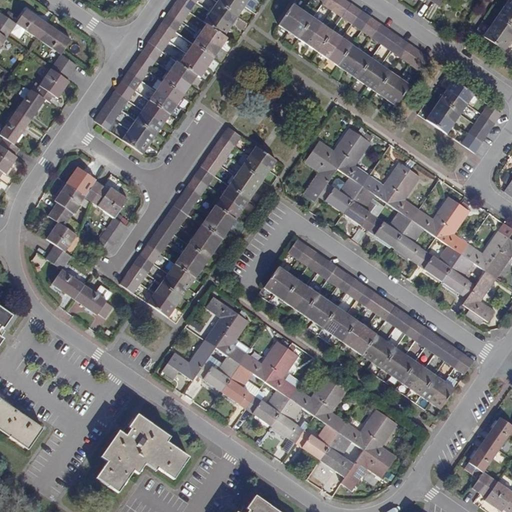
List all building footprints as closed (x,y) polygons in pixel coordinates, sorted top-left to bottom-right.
[(188,12),(195,2),(191,0),(176,0),(174,3),(188,12)] [(234,0),(217,0),(216,2),(237,17),(244,7),(234,0)] [(324,0),(322,4),(332,10),(338,0),(324,0)] [(338,0),(332,10),(342,17),(351,4),(345,0),(338,0)] [(511,0),(507,0),(502,7),(511,13),(511,0)] [(216,2),(209,12),(230,26),(237,17),(216,2)] [(181,22),(188,12),(174,3),(168,13),(181,22)] [(278,26),(288,32),(302,11),(293,4),(278,26)] [(342,17),(352,24),(361,11),(351,4),(342,17)] [(511,13),(502,7),(496,17),(511,28),(511,13)] [(24,9),(14,24),(9,32),(17,38),(22,30),(36,39),(47,24),(24,9)] [(288,32),(298,39),(312,18),(302,11),(288,32)] [(352,24),(361,31),(370,17),(361,11),(352,24)] [(223,37),(230,26),(209,12),(202,23),(205,24),(223,37)] [(174,32),(181,22),(168,13),(161,23),(174,32)] [(0,14),(0,25),(9,32),(14,24),(0,14)] [(361,31),(371,37),(380,24),(370,17),(361,31)] [(511,28),(496,17),(489,26),(511,41),(511,39),(511,28)] [(298,39),(307,46),(322,25),(312,18),(298,39)] [(168,42),(174,32),(161,23),(154,32),(168,42)] [(36,39),(59,55),(61,53),(70,40),(47,24),(36,39)] [(205,24),(198,34),(220,49),(226,39),(223,37),(205,24)] [(371,37),(381,44),(390,31),(380,24),(371,37)] [(0,25),(0,35),(5,38),(9,32),(0,25)] [(307,46),(317,53),(332,31),(322,25),(307,46)] [(489,26),(482,36),(504,52),(511,41),(489,26)] [(317,53),(328,60),(342,39),(332,31),(317,53)] [(381,44),(391,51),(400,38),(390,31),(381,44)] [(161,52),(168,42),(154,32),(147,43),(161,52)] [(198,34),(191,44),(213,59),(220,49),(198,34)] [(391,51),(400,57),(409,44),(400,38),(391,51)] [(328,60),(337,66),(351,45),(342,39),(328,60)] [(154,61),(161,52),(147,43),(141,52),(154,61)] [(191,44),(185,53),(206,68),(213,59),(191,44)] [(400,57),(410,64),(419,51),(414,47),(409,44),(400,57)] [(337,66),(346,73),(361,52),(351,45),(337,66)] [(410,64),(420,71),(429,58),(419,51),(410,64)] [(147,71),(154,61),(141,52),(134,62),(147,71)] [(346,73),(356,80),(371,58),(361,52),(346,73)] [(199,78),(206,68),(185,53),(177,63),(196,76),(199,78)] [(76,66),(59,55),(55,62),(70,73),(76,66)] [(356,80),(366,87),(381,65),(371,58),(356,80)] [(66,80),(70,73),(55,62),(50,69),(66,80)] [(140,81),(147,71),(134,62),(127,72),(140,81)] [(175,62),(168,71),(189,86),(196,76),(177,63),(175,62)] [(366,87),(376,93),(390,72),(381,65),(366,87)] [(50,69),(34,93),(44,100),(50,104),(53,97),(56,99),(68,81),(66,80),(50,69)] [(168,71),(161,81),(183,96),(189,86),(168,71)] [(133,91),(140,81),(127,72),(120,82),(133,91)] [(376,93),(385,100),(400,79),(390,72),(376,93)] [(385,100),(395,107),(398,103),(410,86),(400,79),(385,100)] [(452,80),(445,89),(467,105),(473,95),(452,80)] [(161,81),(155,91),(176,106),(183,96),(161,81)] [(127,101),(133,91),(120,82),(113,91),(127,101)] [(445,89),(438,100),(460,115),(467,105),(445,89)] [(29,90),(13,112),(29,123),(44,100),(34,93),(29,90)] [(120,111),(127,101),(113,91),(107,101),(120,111)] [(155,91),(147,101),(169,116),(176,106),(155,91)] [(438,100),(432,109),(454,125),(460,115),(438,100)] [(113,121),(120,111),(107,101),(100,111),(113,121)] [(147,101),(141,111),(162,125),(169,116),(147,101)] [(481,113),(495,123),(501,114),(487,104),(481,113)] [(432,109),(425,120),(447,135),(454,125),(432,109)] [(107,130),(113,121),(100,111),(93,121),(107,130)] [(141,111),(134,121),(155,135),(162,125),(141,111)] [(13,146),(29,123),(13,112),(0,131),(0,136),(2,138),(13,146)] [(473,124),(487,134),(495,123),(481,113),(473,124)] [(134,121),(128,130),(149,145),(155,135),(134,121)] [(467,134),(481,143),(487,134),(473,124),(467,134)] [(233,146),(240,136),(226,126),(220,136),(233,146)] [(319,141),(311,152),(336,169),(359,136),(348,129),(333,151),(319,141)] [(142,154),(149,145),(128,130),(121,140),(142,154)] [(460,144),(474,153),(481,143),(467,134),(460,144)] [(226,156),(233,146),(220,136),(213,147),(226,156)] [(370,144),(359,136),(336,169),(348,178),(361,187),(369,175),(355,166),(370,144)] [(0,147),(12,156),(18,149),(13,146),(2,138),(0,140),(0,147)] [(255,146),(248,156),(269,171),(276,161),(255,146)] [(4,175),(15,158),(12,156),(0,147),(0,174),(1,173),(4,175)] [(220,166),(226,156),(213,147),(206,156),(220,166)] [(302,195),(313,203),(317,197),(326,184),(336,169),(311,152),(303,163),(317,173),(302,195)] [(213,176),(220,166),(206,156),(199,166),(213,176)] [(248,156),(241,166),(262,181),(269,171),(248,156)] [(382,185),(369,175),(361,187),(374,196),(386,204),(408,171),(397,163),(382,185)] [(206,185),(213,176),(199,166),(193,176),(206,185)] [(241,166),(234,176),(255,191),(262,181),(241,166)] [(420,178),(408,171),(386,204),(397,212),(410,221),(418,209),(404,200),(420,178)] [(200,195),(206,185),(193,176),(186,186),(200,195)] [(234,176),(228,186),(248,200),(255,191),(234,176)] [(339,192),(326,184),(317,197),(342,214),(361,187),(348,178),(339,192)] [(511,180),(503,193),(510,198),(511,194),(511,180)] [(102,185),(95,181),(84,197),(90,202),(102,185)] [(55,203),(51,210),(67,221),(84,197),(65,184),(53,201),(55,203)] [(90,202),(113,217),(126,199),(109,187),(108,189),(102,185),(90,202)] [(193,205),(200,195),(186,186),(179,196),(193,205)] [(228,186),(221,195),(242,210),(248,200),(228,186)] [(365,210),(374,196),(361,187),(342,214),(367,232),(376,218),(365,210)] [(221,195),(214,205),(235,220),(242,210),(221,195)] [(186,215),(193,205),(179,196),(173,205),(186,215)] [(432,219),(418,209),(410,221),(423,229),(435,238),(458,204),(447,197),(432,219)] [(469,212),(458,204),(435,238),(447,246),(460,255),(468,244),(454,234),(469,212)] [(179,225),(186,215),(173,205),(166,216),(179,225)] [(214,205),(207,215),(228,229),(235,220),(214,205)] [(57,222),(45,241),(53,247),(63,254),(75,236),(64,227),(67,221),(51,210),(47,215),(57,222)] [(367,232),(391,248),(410,221),(397,212),(388,226),(376,218),(367,232)] [(207,215),(200,225),(221,240),(228,229),(207,215)] [(172,235),(179,225),(166,216),(159,225),(172,235)] [(126,226),(113,217),(109,224),(122,233),(126,226)] [(414,244),(423,229),(410,221),(391,248),(416,265),(426,251),(414,244)] [(122,233),(109,224),(104,231),(117,240),(122,233)] [(166,244),(172,235),(159,225),(152,235),(166,244)] [(200,225),(194,235),(215,249),(221,240),(200,225)] [(117,240),(104,231),(99,238),(113,246),(117,240)] [(481,253),(468,244),(460,255),(473,264),(485,272),(507,238),(496,231),(481,253)] [(159,254),(166,244),(152,235),(145,245),(159,254)] [(194,235),(187,245),(207,260),(215,249),(194,235)] [(113,246),(99,238),(97,241),(95,245),(100,249),(108,254),(113,246)] [(511,241),(507,238),(485,272),(496,279),(511,257),(511,258),(511,241)] [(287,253),(298,260),(307,247),(297,239),(287,253)] [(152,264),(159,254),(145,245),(139,255),(152,264)] [(187,245),(180,254),(201,269),(207,260),(187,245)] [(437,260),(426,251),(416,265),(441,283),(460,255),(447,246),(437,260)] [(53,247),(49,253),(64,264),(69,257),(63,254),(53,247)] [(298,260),(307,267),(317,253),(307,247),(298,260)] [(49,253),(44,260),(60,270),(64,264),(49,253)] [(307,267),(317,274),(326,260),(317,253),(307,267)] [(180,254),(173,264),(194,279),(201,269),(180,254)] [(145,274),(152,264),(139,255),(132,265),(145,274)] [(463,278),(473,264),(460,255),(441,283),(466,300),(475,286),(463,278)] [(317,274),(327,281),(336,267),(326,260),(317,274)] [(73,270),(64,264),(60,270),(50,285),(73,300),(83,286),(69,276),(73,270)] [(173,264),(167,274),(187,289),(194,279),(173,264)] [(138,284),(145,274),(132,265),(125,275),(138,284)] [(263,288),(274,296),(288,274),(278,267),(263,288)] [(327,281),(337,287),(346,273),(336,267),(327,281)] [(87,279),(73,270),(69,276),(83,286),(87,279)] [(480,302),(496,279),(485,272),(475,286),(466,300),(461,306),(486,323),(494,311),(480,302)] [(337,287),(347,294),(356,280),(346,273),(337,287)] [(167,274),(160,284),(180,299),(187,289),(167,274)] [(274,296),(283,302),(298,281),(288,274),(274,296)] [(132,294),(138,284),(125,275),(119,284),(132,294)] [(153,294),(174,309),(180,299),(160,284),(153,280),(147,290),(153,294)] [(347,294),(356,301),(366,287),(356,280),(347,294)] [(283,302),(293,309),(308,287),(298,281),(283,302)] [(106,301),(83,286),(73,300),(96,316),(97,315),(104,319),(111,308),(105,303),(106,301)] [(101,287),(97,292),(107,299),(111,294),(101,287)] [(293,309),(303,316),(318,294),(308,287),(293,309)] [(356,301),(366,308),(376,294),(366,287),(356,301)] [(167,318),(174,309),(153,294),(146,303),(167,318)] [(303,316),(313,323),(327,301),(318,294),(303,316)] [(366,308),(376,315),(386,301),(376,294),(366,308)] [(218,318),(203,341),(215,348),(238,315),(213,297),(205,309),(218,318)] [(313,323),(322,330),(337,308),(327,301),(313,323)] [(376,315),(385,321),(395,307),(386,301),(376,315)] [(385,321),(395,328),(405,314),(395,307),(385,321)] [(0,343),(2,340),(0,338),(0,328),(3,330),(12,317),(0,308),(0,343)] [(322,330),(332,336),(347,314),(337,308),(322,330)] [(332,336),(342,343),(357,321),(347,314),(332,336)] [(395,328),(406,335),(415,321),(405,314),(395,328)] [(249,322),(238,315),(215,348),(226,356),(239,365),(247,354),(251,349),(239,340),(238,342),(236,340),(249,322)] [(342,343),(352,350),(367,328),(357,321),(342,343)] [(406,335),(415,342),(425,328),(415,321),(406,335)] [(352,350),(361,356),(376,335),(367,328),(352,350)] [(415,342),(425,348),(434,334),(425,328),(415,342)] [(425,348),(434,355),(444,341),(434,334),(425,348)] [(361,356),(371,363),(386,341),(376,335),(361,356)] [(205,362),(215,348),(203,341),(188,362),(174,353),(161,372),(173,380),(178,373),(191,383),(196,376),(205,362)] [(261,363),(247,354),(239,365),(253,375),(257,377),(264,382),(287,349),(276,341),(261,363)] [(371,363),(381,370),(396,348),(386,341),(371,363)] [(434,355),(444,362),(454,348),(444,341),(434,355)] [(381,370),(391,377),(406,355),(396,348),(381,370)] [(444,362),(454,368),(464,354),(454,348),(444,362)] [(298,356),(287,349),(264,382),(276,390),(289,399),(297,388),(282,379),(298,356)] [(454,368),(464,375),(473,361),(464,354),(454,368)] [(391,377),(401,384),(416,362),(406,355),(391,377)] [(217,370),(205,362),(196,376),(220,393),(239,365),(226,356),(217,370)] [(401,384),(410,390),(425,368),(416,362),(401,384)] [(243,388),(253,375),(239,365),(220,393),(245,411),(255,396),(243,388)] [(410,390),(420,397),(435,375),(425,368),(410,390)] [(251,387),(257,377),(253,375),(243,388),(255,396),(258,392),(251,387)] [(310,397),(297,388),(289,399),(302,408),(315,417),(337,384),(325,375),(310,397)] [(420,397),(430,404),(445,382),(435,375),(420,397)] [(430,404),(439,411),(454,388),(445,382),(430,404)] [(347,391),(337,384),(315,417),(325,424),(339,434),(346,422),(332,413),(347,391)] [(266,404),(255,396),(245,411),(270,428),(289,399),(276,390),(266,404)] [(0,431),(28,450),(42,429),(0,399),(0,431)] [(292,422),(302,408),(289,399),(270,428),(295,445),(305,430),(292,422)] [(375,409),(363,426),(351,418),(350,420),(349,419),(346,422),(339,434),(363,450),(386,417),(375,409)] [(138,475),(145,465),(155,472),(157,469),(174,480),(189,458),(166,442),(170,437),(137,415),(128,428),(130,430),(125,436),(119,431),(100,458),(107,462),(96,479),(117,494),(133,471),(138,475)] [(397,425),(386,417),(363,450),(388,467),(396,456),(382,447),(397,425)] [(511,427),(499,418),(483,441),(498,450),(511,429),(511,427)] [(316,438),(305,430),(295,445),(320,462),(339,434),(325,424),(316,438)] [(320,462),(344,479),(363,450),(339,434),(320,462)] [(468,463),(480,472),(482,473),(498,450),(483,441),(468,463)] [(381,479),(388,467),(363,450),(344,479),(340,484),(351,492),(366,469),(381,479)] [(480,494),(490,478),(482,473),(472,489),(480,494)] [(511,492),(496,483),(490,478),(480,494),(486,498),(484,501),(500,511),(502,511),(504,510),(506,511),(510,511),(511,510),(511,492)] [(277,511),(255,496),(246,509),(248,511),(247,511),(277,511)]
